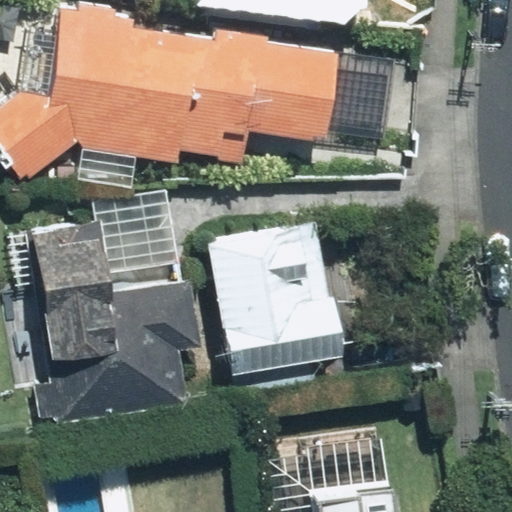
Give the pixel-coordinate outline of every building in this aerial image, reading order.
[(196,0),(194,22),(310,32),(312,0),(196,0)] [(236,135),(300,140),(308,41),(41,19),(37,70),(0,98),(0,169),(12,184),(58,148),(234,162),(236,135)] [(47,421),(171,398),(162,348),(184,344),(171,275),(106,287),(93,215),(13,229),(47,421)] [(306,222),(187,240),(207,373),(326,355),(306,222)] [(332,511),(329,496),(286,504),(287,511),(332,511)]
